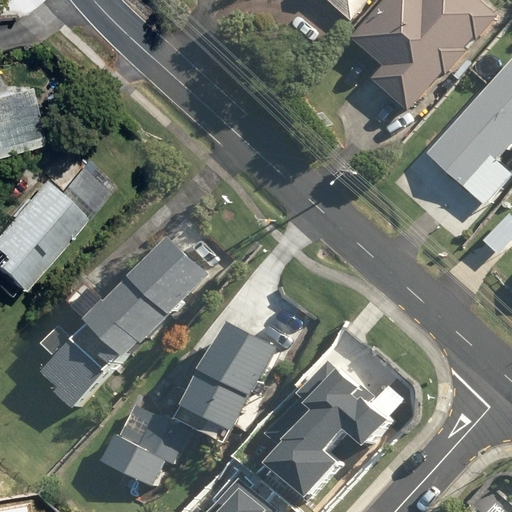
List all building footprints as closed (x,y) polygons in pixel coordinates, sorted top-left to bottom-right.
[(328,0),(332,0),(360,25),(382,0),(325,0),(327,1),(328,0)] [(381,83),(418,116),(453,76),(457,79),(478,55),(475,53),(485,42),(488,45),(509,20),(486,0),(400,0),(363,42),(393,70),(381,83)] [(511,64),(434,151),(491,203),(511,179),(511,166),(502,158),(511,146),(511,64)] [(0,148),(35,140),(39,135),(28,82),(0,88),(0,148)] [(0,282),(10,291),(18,281),(23,285),(86,212),(87,213),(110,186),(80,160),(59,187),(43,173),(0,222),(0,282)] [(511,213),(489,238),(505,253),(511,245),(511,213)] [(64,389),(84,406),(117,368),(119,370),(135,351),(139,354),(153,338),(155,340),(217,269),(175,233),(148,264),(145,261),(118,291),(122,294),(117,299),(103,286),(86,305),(99,316),(83,334),(69,321),(52,340),(64,350),(51,364),(54,366),(52,370),(68,384),(64,389)] [(194,400),(241,427),(287,343),(240,317),(194,400)] [(378,394),(336,357),(272,428),(293,446),(280,460),(317,493),(347,459),(335,448),(356,425),(374,440),(395,416),(375,398),(378,394)] [(108,465),(161,491),(175,464),(181,468),(197,435),(144,409),(128,441),(122,437),(108,465)] [(209,511),(203,506),(197,511),(273,511),(280,505),(248,476),(215,511),(209,511)]
